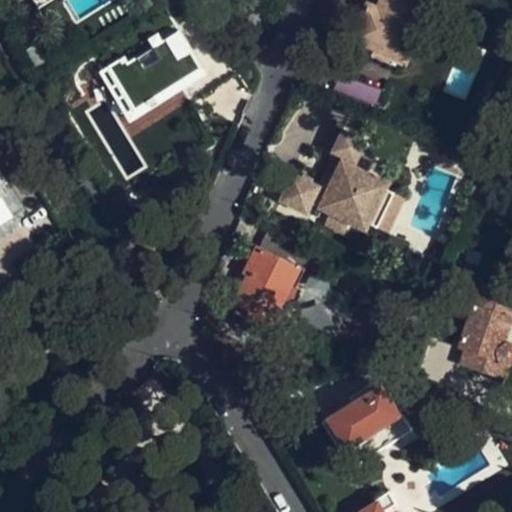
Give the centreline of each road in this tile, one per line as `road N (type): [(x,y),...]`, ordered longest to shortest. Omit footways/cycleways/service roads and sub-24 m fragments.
road 1 (residential): [(305,0),(176,319)]
road 2 (track): [(176,319),(0,33)]
road 3 (residential): [(0,510),(176,319)]
road 4 (residential): [(176,319),(295,511)]
